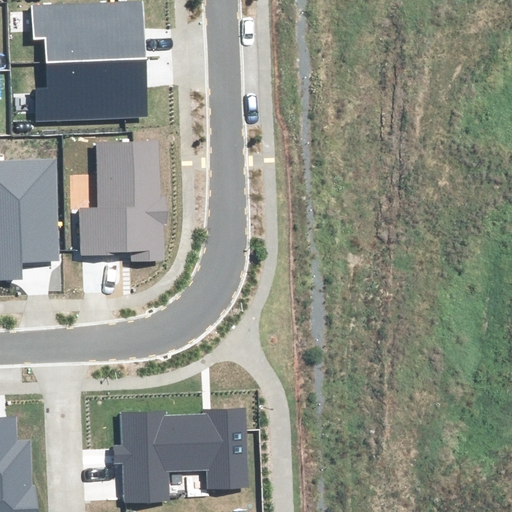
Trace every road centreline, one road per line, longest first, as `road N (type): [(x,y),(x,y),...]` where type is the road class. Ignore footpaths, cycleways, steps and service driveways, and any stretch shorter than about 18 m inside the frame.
road 1 (residential): [(219,0),(227,244),(216,290),(164,334),(57,346)]
road 2 (residential): [(65,511),(57,346)]
